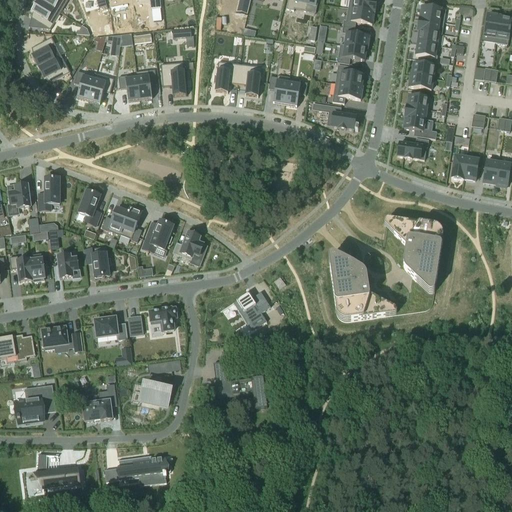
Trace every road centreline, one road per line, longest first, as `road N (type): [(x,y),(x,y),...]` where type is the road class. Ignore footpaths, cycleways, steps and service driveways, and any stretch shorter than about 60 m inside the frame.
road 1 (track): [(304,511),(320,403),(355,370),(401,344),(511,339)]
road 2 (residential): [(184,288),(193,354),(169,431),(0,441)]
road 3 (residential): [(16,153),(178,216),(252,271)]
road 4 (residential): [(139,122),(194,117),(283,127),(366,167)]
road 5 (residential): [(139,122),(72,113),(34,86),(20,59),(23,0)]
road 6 (residential): [(0,319),(184,288)]
road 7 (residential): [(366,167),(397,0)]
road 8 (residential): [(252,271),(330,213),(366,167)]
road 9 (residential): [(366,167),(442,199),(511,213)]
road 10 (residential): [(16,153),(139,122)]
